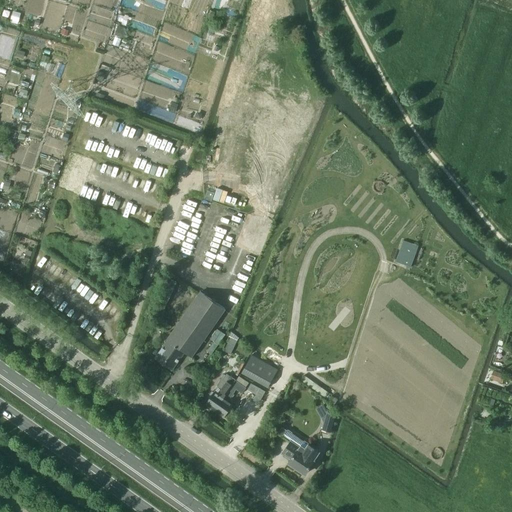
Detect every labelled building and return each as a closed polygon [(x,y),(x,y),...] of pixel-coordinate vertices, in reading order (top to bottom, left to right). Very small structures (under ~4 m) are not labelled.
[(411,268),(418,246),(403,241),(395,262),(411,268)] [(191,357),(225,309),(200,292),(166,339),(167,340),(154,358),(171,370),(184,352),(191,357)] [(231,356),(238,339),(233,335),(235,333),(232,330),(222,351),(231,356)] [(268,388),(278,371),(252,356),(242,373),(268,388)] [(491,378),(503,382),(505,375),(493,371),(491,378)] [(215,411),(230,389),(235,380),(226,374),(225,376),(224,375),(220,380),(221,381),(221,382),(220,381),(218,384),(219,385),(213,393),(212,392),(208,397),(209,399),(205,404),(215,411)] [(223,417),(232,405),(229,403),(231,399),(229,398),(236,389),(242,394),(246,388),(235,380),(230,389),(215,411),(223,417)] [(282,437),(286,430),(281,427),(277,434),(282,437)] [(282,437),(290,442),(282,453),(291,459),(288,463),(289,464),(289,465),(292,467),(293,467),(297,470),(298,469),(305,474),(313,462),(312,461),(318,452),(307,444),(307,443),(304,441),(303,442),(291,433),(291,432),(288,430),(287,431),(286,430),(282,437)]
